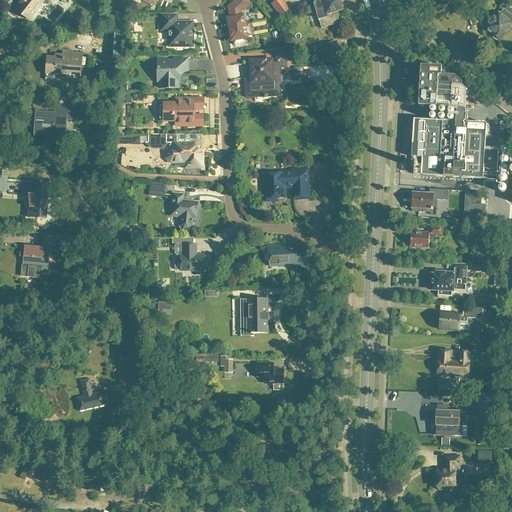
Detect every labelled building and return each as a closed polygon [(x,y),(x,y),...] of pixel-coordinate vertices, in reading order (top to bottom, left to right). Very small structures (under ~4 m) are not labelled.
[(24,0),(20,6),(28,12),(37,0),(43,0),(48,4),(52,3),(53,0),(24,0)] [(228,18),(232,41),(248,38),(248,37),(252,36),(250,24),(245,24),(244,16),(241,16),(241,12),(251,4),(248,0),(237,0),(229,6),(231,18),(228,18)] [(277,0),(272,4),(281,16),(290,9),(283,0),(277,0)] [(339,0),(317,0),(306,9),(307,14),(317,11),(322,28),(340,23),(336,11),(342,9),(342,8),(343,8),(343,4),(341,2),(340,2),(339,0)] [(500,41),(507,31),(509,31),(511,28),(511,26),(511,25),(511,24),(511,23),(511,22),(511,5),(505,1),(500,8),(503,11),(500,14),(499,13),(494,19),(492,18),(489,22),(491,23),(486,29),(493,35),(492,35),(493,36),(493,38),(496,41),(499,40),(500,41)] [(192,45),(192,23),(178,23),(178,15),(162,15),(162,30),(170,30),(170,45),(192,45)] [(120,35),(109,34),(107,56),(112,57),(112,60),(118,61),(120,35)] [(339,50),(337,41),(315,48),(317,56),(339,50)] [(81,73),(82,65),(85,65),(86,58),(83,58),(83,52),(64,50),(63,54),(56,54),(56,57),(48,56),(47,74),(70,76),(70,72),(81,73)] [(181,71),(188,71),(188,59),(158,59),(158,81),(160,81),(160,88),(179,88),(179,82),(181,82),(181,71)] [(255,82),(254,83),(247,83),(247,94),(249,96),(256,95),(257,94),(259,94),(262,96),(265,96),(265,98),(268,97),(268,96),(274,96),(276,95),(281,91),(280,84),(281,84),(280,82),(282,81),(281,68),(288,67),(288,62),(273,63),(269,59),(254,60),(251,64),(252,79),(255,82)] [(422,166),(419,166),(419,165),(419,164),(418,163),(417,162),(416,162),(415,162),(414,162),(413,163),(412,164),(412,165),(412,166),(412,167),(413,168),(414,169),(415,169),(416,169),(417,169),(417,175),(483,179),(486,124),(467,123),(468,103),(466,103),(466,91),(462,86),(462,84),(455,77),(441,76),(442,68),(421,67),(419,88),(415,88),(415,93),(419,93),(418,106),(456,109),(456,122),(414,120),(411,157),(422,158),(422,166)] [(291,80),(299,80),(299,76),(303,76),(303,69),(294,69),(294,72),(290,72),(291,80)] [(58,99),(79,101),(80,94),(59,92),(58,99)] [(184,126),(203,126),(203,115),(194,115),(194,110),(204,110),(204,98),(194,98),(177,98),(177,103),(165,103),(165,105),(160,105),(160,119),(165,119),(165,121),(175,121),(184,121),(184,126)] [(35,134),(66,137),(67,119),(77,120),(78,108),(57,106),(56,114),(37,112),(35,134)] [(509,134),(498,133),(495,184),(506,185),(509,134)] [(116,136),(116,145),(141,145),(141,143),(145,143),(152,149),(163,149),(169,143),(173,143),(173,147),(171,147),(167,151),(167,159),(171,162),(175,162),(175,166),(192,166),(192,167),(202,167),(202,162),(203,162),(203,151),(199,151),(198,151),(194,147),(191,147),(191,135),(176,135),(148,134),(148,136),(116,136)] [(310,198),(308,169),(292,170),(292,172),(264,174),(266,201),(274,201),(277,198),(286,197),(285,188),(293,187),(294,199),(310,198)] [(149,191),(165,192),(166,183),(150,182),(149,191)] [(29,195),(28,216),(46,218),(49,185),(30,184),(30,194),(28,194),(28,195),(29,195)] [(429,194),(413,193),(412,211),(431,212),(431,215),(436,216),(437,200),(448,201),(448,191),(430,190),(429,194)] [(481,192),(469,192),(469,205),(481,205),(481,192)] [(198,219),(199,203),(184,201),(184,195),(174,193),(171,216),(181,217),(180,226),(183,230),(189,230),(192,227),(193,218),(198,219)] [(440,204),(440,223),(454,223),(454,204),(440,204)] [(484,205),(481,205),(469,205),(468,217),(484,218),(484,205)] [(501,229),(500,251),(504,251),(502,263),(510,263),(511,229),(511,224),(505,225),(504,230),(501,229)] [(411,233),(411,240),(408,240),(408,245),(411,246),(411,247),(420,247),(420,250),(426,250),(426,248),(428,248),(429,241),(435,242),(435,234),(441,235),(441,228),(431,227),(431,233),(416,232),(416,233),(411,233)] [(40,278),(40,273),(47,274),(50,248),(25,245),(22,269),(22,275),(40,278)] [(197,255),(197,245),(184,245),(184,255),(181,255),(181,271),(204,271),(204,268),(206,266),(206,260),(204,258),(204,255),(197,255)] [(293,267),(307,266),(306,250),(297,251),(297,247),(281,248),(281,246),(269,247),(270,253),(267,253),(266,254),(266,260),(267,261),(269,261),(269,267),(285,266),(286,264),(293,264),(293,267)] [(466,280),(466,279),(467,265),(453,265),(453,273),(436,273),(436,275),(432,275),(431,290),(439,291),(439,295),(453,296),(453,292),(454,292),(462,292),(463,280),(466,280)] [(473,308),(502,310),(503,300),(490,299),(473,298),(473,308)] [(268,313),(267,299),(247,299),(240,300),(240,321),(248,321),(248,333),(251,333),(251,336),(254,336),(254,333),(268,333),(268,320),(268,314),(268,313)] [(129,300),(113,300),(112,313),(129,313),(129,300)] [(233,323),(233,302),(221,302),(220,322),(233,323)] [(460,314),(441,313),(440,329),(459,331),(460,322),(467,322),(468,317),(474,317),(474,309),(464,308),(463,316),(460,316),(460,314)] [(499,352),(500,340),(492,338),(490,351),(499,352)] [(439,350),(437,374),(467,377),(469,352),(459,352),(458,357),(450,357),(450,351),(439,350)] [(218,354),(196,355),(196,363),(218,362),(218,354)] [(121,356),(121,375),(136,374),(136,356),(121,356)] [(232,373),(233,360),(228,360),(228,356),(221,356),(220,367),(224,367),(224,373),(232,373)] [(284,390),(284,384),(284,370),(271,370),(271,363),(258,363),(258,378),(265,378),(265,383),(268,384),(274,384),(274,390),(284,390)] [(77,398),(78,405),(80,411),(107,405),(105,397),(106,397),(105,392),(93,395),(89,379),(81,381),(85,396),(77,398)] [(479,395),(479,409),(487,409),(487,415),(499,415),(499,395),(479,395)] [(436,425),(437,425),(436,436),(457,437),(458,426),(459,412),(447,412),(447,409),(437,408),(437,411),(436,425)] [(499,435),(500,450),(509,449),(508,435),(499,435)] [(444,468),(436,468),(437,487),(437,488),(438,489),(440,490),(441,490),(443,490),(444,489),(444,488),(444,486),(455,485),(455,472),(456,472),(456,467),(460,467),(459,457),(455,457),(455,456),(444,456),(444,468)] [(25,480),(28,476),(34,480),(38,473),(36,472),(40,466),(30,461),(20,477),(25,480)] [(48,478),(55,482),(59,485),(63,478),(57,474),(60,469),(51,463),(41,480),(40,479),(37,483),(43,487),(48,478)] [(82,485),(89,486),(89,491),(94,492),(97,473),(86,471),(85,477),(83,477),(82,485)] [(97,473),(94,492),(100,492),(100,488),(108,489),(109,481),(107,481),(108,474),(97,473)] [(140,492),(137,496),(141,500),(153,485),(144,478),(140,483),(139,481),(134,488),(140,492)]
